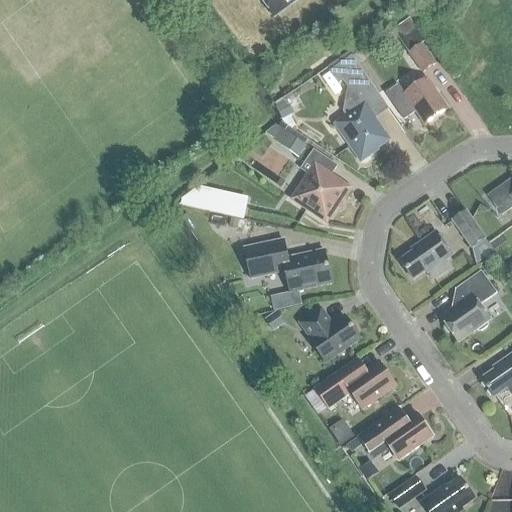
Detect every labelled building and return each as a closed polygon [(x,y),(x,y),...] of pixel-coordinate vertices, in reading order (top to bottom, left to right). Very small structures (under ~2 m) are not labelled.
[(260,0),(274,18),(297,0),(260,0)] [(436,65),(422,44),(408,54),(422,74),(436,65)] [(348,54),(327,68),(330,73),(351,58),(348,54)] [(335,126),(351,149),(353,148),(363,161),(376,152),(375,150),(388,141),(364,106),(365,101),(376,94),(351,58),(330,73),(338,84),(343,81),(354,97),(345,103),(344,113),(347,118),(335,126)] [(404,120),(415,113),(424,126),(447,110),(427,80),(405,95),(398,86),(386,94),(404,120)] [(285,104),(275,110),(282,121),(289,117),(292,115),(285,104)] [(282,121),(283,124),(291,129),(295,125),(289,117),(282,121)] [(273,143),(298,160),(306,148),(275,127),(269,131),(266,133),(265,135),(275,141),(273,143)] [(293,201),(326,223),(341,201),(343,202),(350,191),(330,177),(337,167),(313,151),(301,170),(309,176),(293,201)] [(487,197),(501,217),(511,209),(511,183),(510,180),(487,197)] [(183,200),(177,206),(209,213),(209,212),(222,214),(226,193),(214,190),(213,193),(198,189),(183,200)] [(453,222),(471,248),(484,239),(466,213),(453,222)] [(421,247),(400,262),(413,280),(426,271),(427,274),(452,256),(436,233),(419,245),(421,247)] [(285,273),(290,294),(331,285),(324,251),(287,259),(283,241),(244,250),(251,280),(285,273)] [(487,321),(489,320),(479,306),(496,294),(481,272),(455,291),(464,304),(441,320),(457,342),(475,329),(476,331),(481,332),(488,327),(489,323),(487,321)] [(309,341),(325,364),(360,340),(344,317),(332,326),(321,310),(299,325),(311,341),(309,341)] [(264,322),(272,333),(284,325),(276,314),(264,322)] [(494,399),(505,391),(511,400),(511,355),(493,369),(494,371),(481,380),(494,399)] [(328,410),(350,394),(361,410),(395,387),(379,364),(366,373),(357,360),(314,390),(328,410)] [(398,410),(358,438),(363,446),(369,455),(385,444),(398,462),(433,438),(417,414),(406,421),(398,410)] [(358,438),(346,446),(351,454),(363,446),(358,438)] [(388,497),(398,511),(399,511),(426,492),(416,477),(388,497)] [(447,489),(445,487),(421,504),(427,511),(461,511),(463,511),(461,510),(475,500),(460,479),(447,489)]
